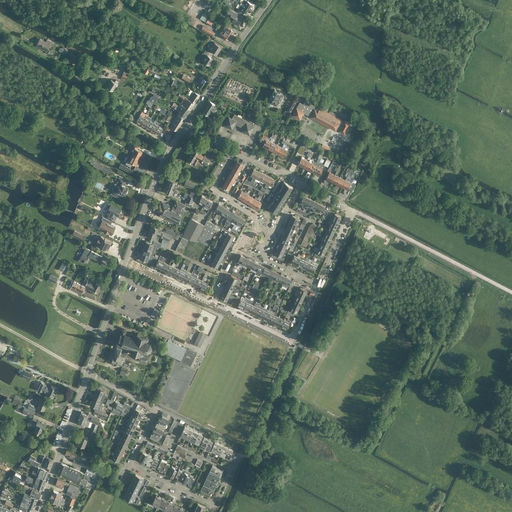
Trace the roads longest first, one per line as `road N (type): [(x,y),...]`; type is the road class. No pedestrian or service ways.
road 1 (residential): [(511,293),(364,216)]
road 2 (secondary): [(184,126),(269,0)]
road 3 (secondary): [(38,511),(88,372)]
road 4 (secondary): [(125,260),(184,126)]
road 5 (track): [(416,392),(474,274)]
